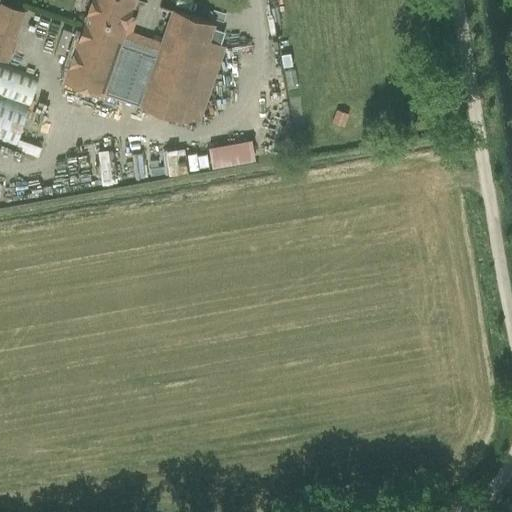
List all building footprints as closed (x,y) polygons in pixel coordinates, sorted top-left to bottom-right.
[(75,29),(63,64),(69,66),(64,81),(100,93),(103,94),(103,92),(115,96),(132,49),(117,44),(132,0),(91,0),(81,31),(75,29)] [(23,12),(0,4),(0,5),(0,58),(7,61),(23,12)] [(132,49),(115,96),(137,104),(137,105),(196,125),(217,66),(224,47),(218,45),(223,34),(211,30),(213,24),(172,10),(166,29),(155,57),(132,49)] [(279,55),(282,67),(292,66),(290,53),(279,55)] [(0,63),(0,95),(28,105),(38,77),(0,63)] [(0,141),(14,146),(28,105),(0,95),(0,141)] [(344,126),(348,114),(336,110),(332,122),(344,126)]
